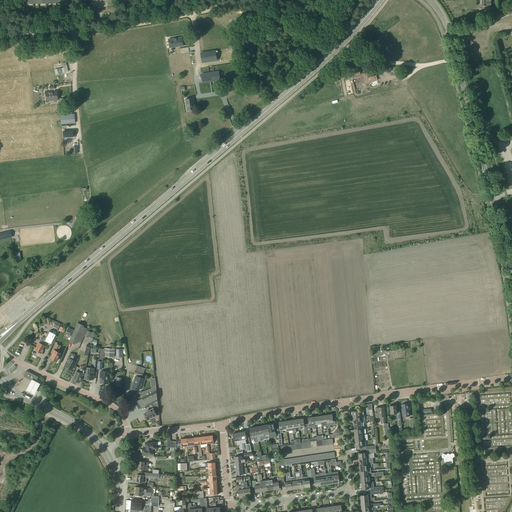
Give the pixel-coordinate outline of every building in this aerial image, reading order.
[(201,42),(225,39),(224,32),(220,32),(219,26),(199,28),(201,42)] [(181,37),(168,39),(169,48),(183,46),(181,37)] [(178,51),(167,52),(170,73),(181,71),(178,51)] [(215,51),(200,54),(202,63),(217,61),(215,51)] [(61,65),(53,66),(56,75),(60,74),(60,73),(62,73),(62,72),(68,71),(66,64),(66,62),(60,63),(61,65)] [(359,69),(350,71),(351,76),(352,79),(364,76),(365,83),(369,82),(377,80),(374,71),(367,73),(360,74),(359,69)] [(220,79),(218,71),(201,74),(202,82),(220,79)] [(211,83),(196,84),(196,92),(217,90),(216,85),(211,86),(211,83)] [(57,90),(45,92),(46,101),(58,100),(57,90)] [(193,98),(185,99),(187,111),(195,109),(193,98)] [(74,123),(74,114),(61,115),(61,124),(74,123)] [(78,323),(69,342),(72,343),(75,344),(77,341),(80,343),(84,335),(87,329),(83,327),(84,325),(78,323)] [(39,342),(35,350),(41,353),(43,348),(44,349),(46,346),(45,346),(47,341),(52,344),(55,336),(50,334),(47,341),(44,340),(42,344),(39,342)] [(53,353),(50,358),(57,361),(61,353),(57,352),(60,346),(57,344),(55,347),(54,350),(52,353),(53,353)] [(104,349),(104,356),(114,357),(114,349),(104,349)] [(70,358),(66,366),(72,369),(76,362),(78,359),(74,357),(75,355),(72,354),(70,358)] [(25,368),(21,374),(28,378),(30,374),(35,377),(36,374),(25,368)] [(84,373),(84,379),(93,380),(94,368),(88,368),(87,373),(84,373)] [(100,371),(100,376),(101,376),(100,383),(108,384),(109,372),(100,371)] [(74,374),(72,379),(78,382),(79,380),(80,380),(83,375),(77,372),(76,375),(74,374)] [(113,381),(113,384),(116,384),(116,386),(121,386),(122,378),(122,377),(122,372),(119,372),(119,377),(116,377),(116,381),(113,381)] [(135,376),(132,388),(139,391),(140,387),(142,388),(145,379),(135,376)] [(35,382),(32,380),(29,385),(26,390),(35,394),(37,389),(41,383),(36,381),(35,382)] [(142,398),(138,400),(142,408),(146,405),(146,406),(152,403),(157,401),(156,390),(156,386),(152,388),(151,388),(148,389),(150,393),(142,398)] [(402,409),(403,422),(409,421),(409,429),(413,429),(413,426),(413,418),(412,411),(409,411),(408,404),(402,404),(402,409)] [(396,405),(389,406),(390,414),(391,416),(396,415),(398,430),(399,430),(401,430),(400,419),(400,414),(399,412),(397,412),(396,405)] [(144,413),(143,414),(144,418),(146,417),(148,419),(151,417),(152,418),(159,415),(158,406),(154,408),(153,408),(144,413)] [(384,407),(375,408),(376,417),(380,417),(381,423),(384,423),(385,423),(384,407)] [(334,414),(326,415),(327,423),(328,428),(330,428),(330,425),(335,424),(334,414)] [(255,439),(256,442),(258,442),(255,427),(249,428),(251,439),(255,439)] [(239,432),(233,434),(234,441),(238,440),(239,443),(239,446),(240,449),(236,450),(237,454),(243,452),(242,449),(239,432)] [(181,440),(181,445),(182,448),(185,448),(186,448),(186,452),(189,451),(188,445),(187,438),(181,439),(181,440)] [(209,446),(205,446),(206,452),(207,460),(210,459),(215,459),(214,453),(209,453),(209,451),(209,446)] [(145,449),(141,449),(141,453),(142,452),(143,455),(145,455),(145,458),(154,457),(153,454),(152,451),(157,451),(156,448),(145,449)] [(454,457),(454,454),(452,453),(450,454),(448,453),(446,455),(443,454),(441,455),(442,458),(444,459),(444,463),(449,466),(453,463),(452,458),(454,457)] [(139,461),(138,469),(143,469),(143,470),(147,470),(147,465),(148,465),(149,463),(144,462),(139,461)] [(325,469),(327,484),(333,483),(330,467),(328,467),(329,473),(325,474),(325,469)] [(331,473),(330,467),(333,483),(339,482),(337,472),(331,473)] [(313,468),(310,469),(310,470),(311,478),(311,479),(314,479),(315,486),(321,485),(320,478),(319,475),(319,474),(314,475),(313,468)] [(135,479),(135,480),(136,481),(136,482),(143,482),(146,483),(146,478),(147,478),(150,478),(156,479),(159,479),(159,478),(162,478),(162,475),(159,474),(144,472),(140,472),(140,475),(137,474),(137,478),(136,478),(135,479)] [(295,472),(298,488),(304,487),(303,480),(302,476),(301,473),(296,474),(295,472)] [(255,481),(251,481),(252,487),(254,487),(255,492),(261,491),(259,475),(259,476),(257,476),(258,482),(255,482),(255,481)] [(261,475),(259,475),(261,491),(267,491),(266,480),(262,481),(261,475)] [(244,476),(242,477),(245,496),(251,495),(250,488),(250,486),(247,487),(246,482),(245,482),(244,476)] [(273,476),(271,476),(273,490),(279,489),(278,482),(275,482),(274,479),(273,476)] [(242,477),(236,477),(236,482),(242,481),(243,483),(240,483),(241,486),(237,487),(237,490),(238,497),(245,496),(242,477)] [(136,487),(135,494),(151,496),(151,498),(158,499),(159,496),(154,496),(154,493),(151,493),(152,488),(154,489),(155,488),(155,487),(151,486),(151,488),(136,487)] [(219,497),(212,497),(212,501),(213,504),(213,511),(219,511),(220,511),(224,511),(224,507),(219,507),(215,507),(215,504),(215,501),(216,501),(216,500),(219,500),(219,497)] [(201,508),(195,509),(194,511),(201,511),(201,508),(204,508),(203,498),(200,498),(201,508)] [(206,498),(203,498),(204,508),(206,508),(206,511),(213,511),(213,504),(212,504),(212,508),(207,508),(206,498)] [(131,500),(131,509),(143,510),(144,505),(151,506),(158,506),(159,499),(151,499),(150,502),(131,500)] [(183,511),(183,510),(186,509),(185,500),(182,500),(182,507),(180,507),(181,510),(177,510),(176,511),(183,511)] [(188,500),(185,500),(186,509),(188,509),(188,511),(194,511),(195,509),(189,509),(188,500)]
